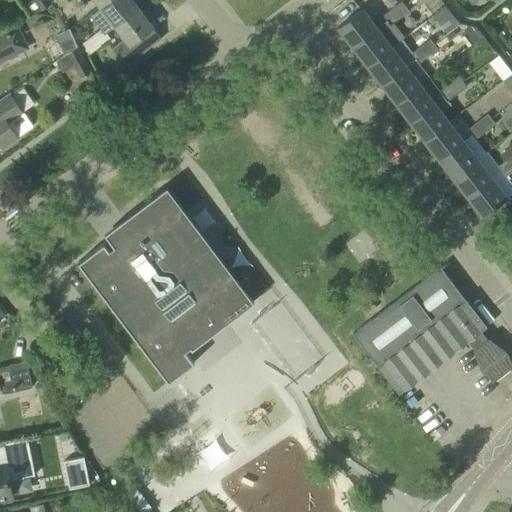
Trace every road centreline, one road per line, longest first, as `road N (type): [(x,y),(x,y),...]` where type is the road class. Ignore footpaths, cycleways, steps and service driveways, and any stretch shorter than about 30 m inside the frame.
road 1 (residential): [(511,311),(286,19)]
road 2 (residential): [(0,236),(241,53)]
